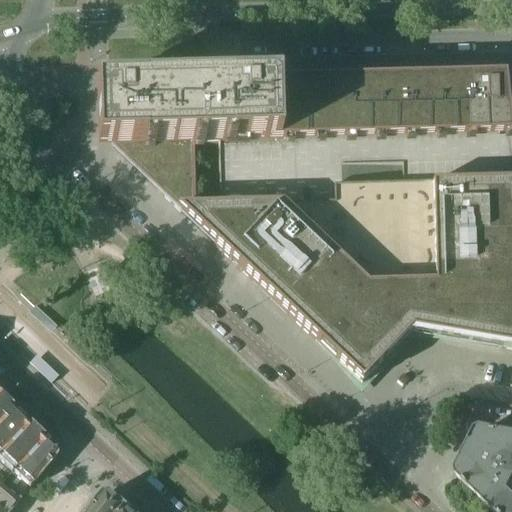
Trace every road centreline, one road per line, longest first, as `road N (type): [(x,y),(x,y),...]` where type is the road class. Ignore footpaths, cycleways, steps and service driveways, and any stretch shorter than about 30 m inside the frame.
road 1 (residential): [(375,463),(74,178),(6,91),(13,38)]
road 2 (residential): [(194,15),(217,43),(472,36),(511,42)]
road 3 (secondary): [(194,15),(511,7)]
road 4 (residential): [(511,400),(448,392),(375,463)]
road 5 (secondary): [(39,19),(194,15)]
road 6 (residential): [(0,354),(103,450)]
